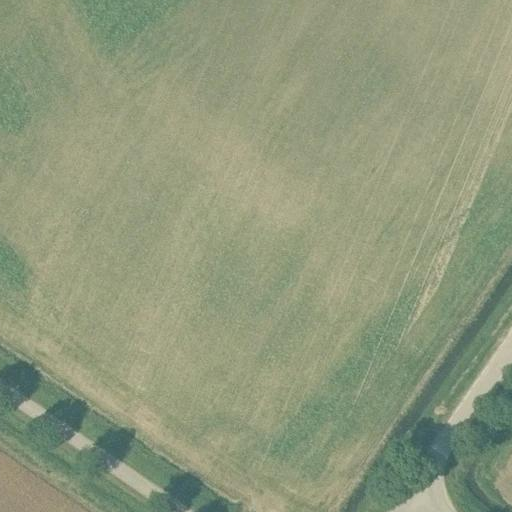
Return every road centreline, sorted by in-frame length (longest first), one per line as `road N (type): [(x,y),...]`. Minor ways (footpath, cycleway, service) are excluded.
road 1 (unclassified): [(191,511),(0,379)]
road 2 (unclassified): [(421,482),(511,348)]
